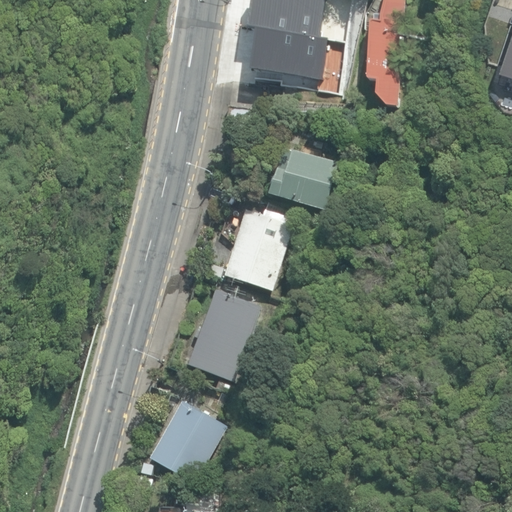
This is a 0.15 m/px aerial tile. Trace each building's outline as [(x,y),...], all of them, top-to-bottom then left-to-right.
[(389,106),(399,106),(407,0),(387,0),(384,14),(377,14),(371,80),(380,81),(379,95),(389,106)] [(511,38),(502,67),(502,68),(511,71),(511,38)] [(228,129),(264,133),(266,110),(231,107),(228,129)] [(326,213),(349,219),(356,195),(338,190),(339,184),(335,183),(341,164),(294,151),(294,153),(285,151),(272,196),(326,212),(326,213)] [(228,278),(273,292),(294,226),(249,211),(228,278)] [(226,269),(212,264),(209,274),(223,278),(226,269)] [(191,365),(235,382),(252,338),(257,340),(262,327),(258,325),(265,308),(219,290),(204,328),(201,327),(197,337),(201,339),(191,365)] [(213,387),(205,407),(222,414),(230,394),(213,387)] [(153,459),(196,484),(228,426),(185,402),(153,459)]
